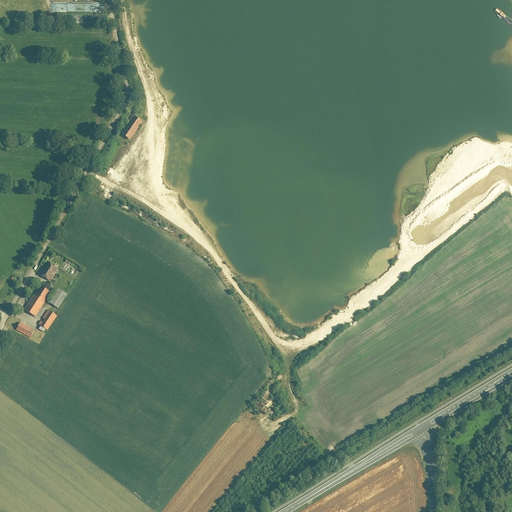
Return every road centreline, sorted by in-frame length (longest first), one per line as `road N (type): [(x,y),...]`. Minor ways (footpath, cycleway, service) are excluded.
road 1 (residential): [(5,318),(128,97),(109,0)]
road 2 (tertiary): [(287,511),(421,429)]
